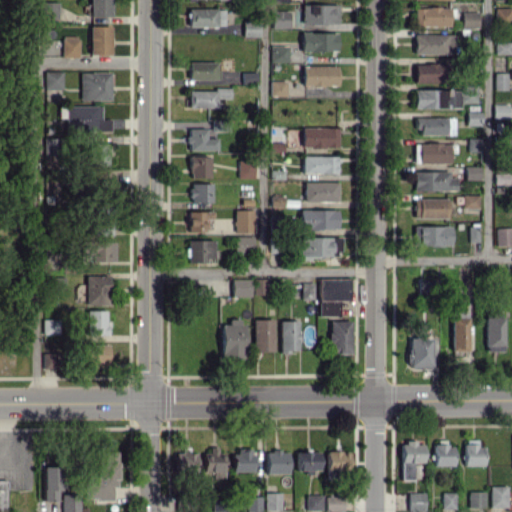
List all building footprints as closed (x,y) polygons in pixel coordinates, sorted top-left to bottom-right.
[(88,0),(89,16),(110,16),(109,0),(88,0)] [(56,19),(57,2),(39,1),(39,19),(56,19)] [(336,4),(300,5),(301,24),(337,23),(336,4)] [(448,26),(448,7),(413,7),(412,25),(448,26)] [(508,7),(495,8),(496,23),(509,22),(508,7)] [(222,26),(223,9),(187,8),(187,26),(222,26)] [(288,11),(270,10),(270,28),(288,28),(288,11)] [(460,28),(476,28),(477,12),(460,11),(460,28)] [(257,36),(257,22),(241,22),(241,36),(257,36)] [(109,54),(110,26),(88,25),(88,54),(109,54)] [(299,50),(336,50),(336,32),(300,32),(299,50)] [(452,34),(413,33),(412,53),(452,54),(452,34)] [(60,56),(77,57),(78,39),(60,38),(60,56)] [(268,62),(287,62),(287,45),(269,45),(268,62)] [(216,62),(187,61),(187,79),(216,79),(216,62)] [(413,82),(443,82),(443,63),(413,63),(413,82)] [(300,66),(300,85),(336,85),(336,66),(300,66)] [(61,88),(60,70),(40,71),(41,89),(61,88)] [(109,72),(79,71),(78,100),(109,100),(109,72)] [(254,81),(254,71),(240,72),(240,82),(254,81)] [(492,89),(505,89),(505,73),(493,72),(492,89)] [(284,80),(268,80),(269,96),(285,96),(284,80)] [(460,102),(475,102),(476,86),(461,85),(460,102)] [(187,89),(186,107),(216,107),(217,98),(229,98),(229,89),(187,89)] [(412,90),(412,108),(457,107),(457,89),(412,90)] [(491,118),(507,119),(508,104),(491,104),(491,118)] [(99,105),(64,105),(64,130),(109,130),(109,118),(100,118),(99,105)] [(479,125),(479,111),(465,111),(465,125),(479,125)] [(415,134),(452,135),(452,118),(415,117),(415,134)] [(336,147),(336,127),(300,127),(300,147),(336,147)] [(215,150),(215,137),(204,137),(204,128),(187,128),(187,149),(215,150)] [(479,138),(466,138),(466,151),(479,151),(479,138)] [(107,143),(88,142),(88,164),(107,165),(107,143)] [(448,143),(413,142),(412,162),(448,163),(448,143)] [(335,156),(301,155),(300,173),(335,173),(335,156)] [(207,156),(187,156),(187,177),(207,177),(207,156)] [(237,178),(253,177),(253,161),(236,161),(237,178)] [(464,179),(478,179),(478,166),(463,166),(464,179)] [(448,171),(412,170),(412,190),(454,191),(455,177),(448,177),(448,171)] [(115,195),(116,180),(99,179),(98,195),(115,195)] [(336,182),(303,181),(302,201),(336,201),(336,182)] [(210,183),(188,183),(188,202),(210,202),(210,183)] [(477,208),(477,194),(460,195),(461,208),(477,208)] [(268,206),(282,206),(282,196),(268,196),(268,206)] [(445,198),(411,198),(412,217),(445,217),(445,198)] [(336,229),(335,208),(298,209),(299,229),(336,229)] [(251,209),(233,209),(233,232),(252,231),(251,209)] [(187,231),(211,230),(211,210),(186,211),(187,231)] [(113,233),(113,223),(97,223),(97,234),(113,233)] [(450,225),(413,226),(413,245),(450,245),(450,225)] [(466,226),(467,242),(477,241),(477,226),(466,226)] [(495,227),(495,245),(511,245),(511,227),(495,227)] [(252,236),(233,235),(232,254),(251,255),(252,236)] [(338,257),(338,237),(299,236),(298,256),(338,257)] [(212,260),(212,239),(186,240),(186,261),(212,260)] [(114,260),(114,241),(88,242),(88,261),(114,260)] [(107,275),(84,275),(84,304),(108,303),(107,275)] [(230,296),(248,296),(249,278),(230,278),(230,296)] [(267,294),(267,278),(252,279),(252,294),(267,294)] [(349,278),(319,278),(319,299),(349,299),(349,278)] [(434,280),(418,281),(418,292),(434,291),(434,280)] [(312,282),(300,282),(300,299),(312,299),(312,282)] [(317,315),(337,315),(337,300),(317,300),(317,315)] [(85,310),(85,335),(109,335),(109,320),(104,320),(104,310),(85,310)] [(450,350),(472,350),(472,325),(467,325),(466,311),(449,312),(450,350)] [(502,317),(483,317),(484,351),(502,351),(502,317)] [(40,319),(41,334),(56,333),(56,318),(40,319)] [(219,324),(219,359),(242,359),(242,318),(227,319),(227,324),(219,324)] [(272,319),(251,319),(251,351),(272,351),(272,319)] [(278,351),(297,350),(296,320),(278,321),(278,351)] [(350,353),(349,320),(327,320),(329,354),(350,353)] [(407,367),(429,368),(430,329),(409,328),(407,367)] [(107,367),(107,344),(83,344),(83,367),(107,367)] [(42,368),(54,367),(53,352),(41,353),(42,368)] [(452,465),(452,446),(444,446),(444,440),(433,439),(432,465),(452,465)] [(483,465),(482,445),(476,446),(476,440),(462,440),(463,465),(483,465)] [(422,442),(399,442),(399,479),(412,479),(412,462),(422,462),(422,442)] [(251,448),(232,448),(232,471),(251,471),(251,448)] [(287,473),(286,450),(264,451),(264,473),(287,473)] [(116,452),(89,451),(88,499),(112,499),(112,486),(116,486),(116,452)] [(294,451),(295,471),(318,471),(318,451),(294,451)] [(223,452),(202,452),(202,471),(215,472),(215,477),(223,477),(223,452)] [(195,471),(195,453),(176,453),(176,471),(195,471)] [(41,463),(42,501),(59,500),(59,462),(41,463)] [(506,485),(488,485),(488,507),(506,507),(506,485)] [(483,491),(466,491),(466,507),(483,507),(483,491)] [(263,510),(280,509),(279,492),(263,492),(263,510)] [(406,511),(423,511),(423,492),(407,492),(406,511)] [(454,508),(454,492),(440,492),(440,508),(454,508)] [(69,511),(70,494),(61,494),(59,511),(69,511)] [(321,495),(304,494),(304,510),(320,510),(321,495)] [(259,511),(260,496),(245,495),(245,511),(259,511)] [(323,511),(341,511),(341,496),(324,496),(323,511)]
